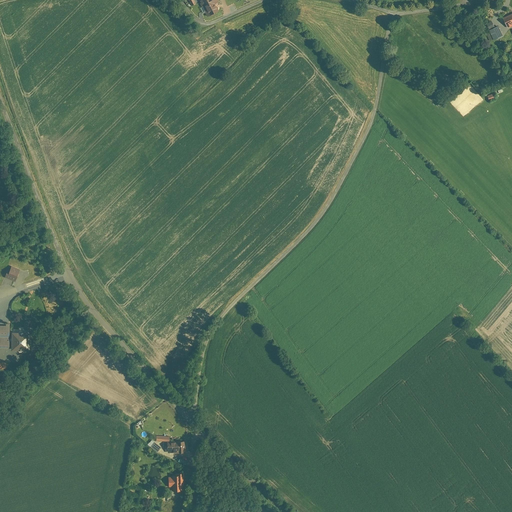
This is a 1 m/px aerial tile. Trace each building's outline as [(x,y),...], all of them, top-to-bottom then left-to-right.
[(199,0),(207,16),(217,11),(214,3),(218,1),(216,0),(199,0)] [(511,13),(503,18),(507,28),(511,25),(511,13)] [(497,26),(489,30),(493,40),(502,36),(497,26)] [(14,266),(10,275),(18,279),(22,270),(14,266)] [(0,325),(0,337),(10,338),(10,326),(0,325)] [(12,332),(11,351),(30,352),(30,333),(12,332)] [(10,338),(0,337),(0,348),(9,348),(10,338)] [(152,440),(148,444),(158,452),(162,447),(153,440),(152,440)] [(170,440),(170,451),(184,451),(184,440),(170,440)] [(185,473),(173,473),(173,490),(185,490),(185,473)] [(178,511),(181,500),(172,498),(169,510),(178,511)]
